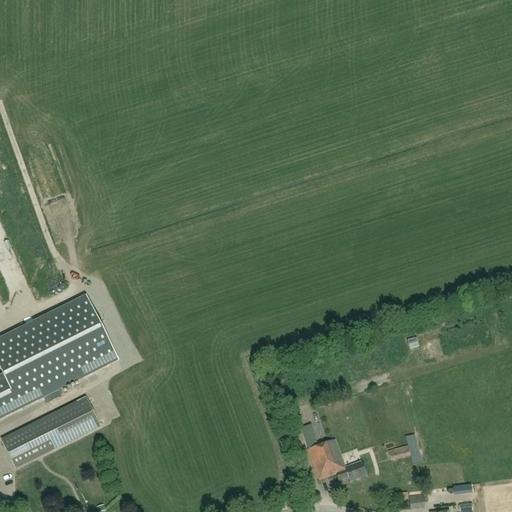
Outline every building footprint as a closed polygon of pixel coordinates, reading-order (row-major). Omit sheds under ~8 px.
[(0,378),(0,418),(44,397),(47,404),(62,397),(60,395),(62,394),(61,391),(59,392),(58,390),(117,360),(86,299),(0,341),(0,367),(4,376),(0,378)] [(410,349),(419,347),(416,338),(407,341),(410,349)] [(15,468),(60,446),(100,426),(87,400),(2,442),(15,468)] [(302,429),(309,450),(319,447),(312,425),(302,429)] [(410,457),(412,465),(422,463),(415,435),(405,438),(408,447),(389,452),(392,462),(410,457)] [(319,447),(309,450),(308,450),(319,481),(337,475),(339,481),(349,478),(350,483),(367,476),(362,462),(345,468),(336,441),(319,447)]
